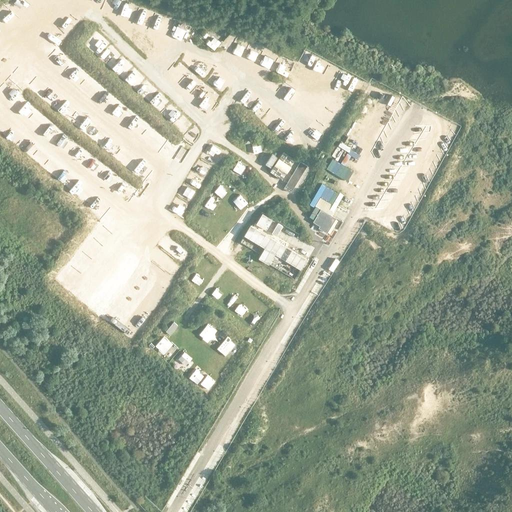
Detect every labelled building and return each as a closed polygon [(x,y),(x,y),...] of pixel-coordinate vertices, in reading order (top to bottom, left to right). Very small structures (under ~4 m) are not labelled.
[(134,26),(142,32),(148,23),(140,17),(134,26)] [(96,28),(89,36),(96,43),(103,35),(96,28)] [(213,35),(206,43),(214,49),(221,41),(213,35)] [(227,49),(232,55),(240,50),(235,43),(227,49)] [(107,55),(116,60),(121,50),(113,46),(107,55)] [(275,56),(271,65),(280,70),(285,61),(275,56)] [(128,60),(120,68),(128,75),(136,67),(128,60)] [(166,75),(174,67),(167,60),(159,68),(166,75)] [(186,62),(179,70),(187,77),(194,70),(186,62)] [(158,101),(165,97),(160,90),(153,94),(158,101)] [(203,95),(197,106),(205,110),(211,98),(203,95)] [(178,108),(168,115),(173,123),(183,117),(178,108)] [(189,122),(182,131),(189,136),(196,128),(189,122)] [(278,139),(285,144),(290,137),(283,132),(278,139)] [(338,142),(336,149),(352,154),(354,147),(338,142)] [(275,170),(287,178),(300,158),(288,150),(275,170)] [(305,158),(288,185),(295,189),(312,162),(305,158)] [(345,180),(351,169),(333,159),(327,169),(345,180)] [(237,161),(232,169),(240,174),(245,166),(237,161)] [(312,177),(319,181),(322,176),(315,171),(312,177)] [(353,174),(345,178),(350,187),(358,182),(353,174)] [(320,219),(318,222),(324,226),(323,227),(331,232),(340,218),(337,216),(343,207),(325,196),(319,206),(320,206),(317,211),(318,212),(316,217),(320,219)] [(214,208),(218,199),(211,197),(207,205),(214,208)] [(242,199),(237,208),(247,213),(252,204),(242,199)] [(108,244),(126,221),(111,208),(92,231),(108,244)] [(332,271),(341,253),(335,250),(327,269),(332,271)] [(276,282),(283,287),(286,282),(279,277),(291,259),(285,255),(269,279),(275,283),(276,282)] [(96,280),(88,289),(100,300),(108,291),(96,280)] [(117,297),(112,302),(117,306),(122,301),(117,297)] [(198,334),(207,341),(216,329),(207,322),(198,334)] [(163,353),(172,343),(164,335),(154,345),(163,353)] [(217,348),(226,355),(236,341),(227,335),(217,348)] [(172,362),(180,368),(188,358),(180,351),(172,362)] [(211,355),(206,363),(214,368),(220,360),(211,355)] [(200,372),(193,380),(201,387),(208,378),(200,372)]
